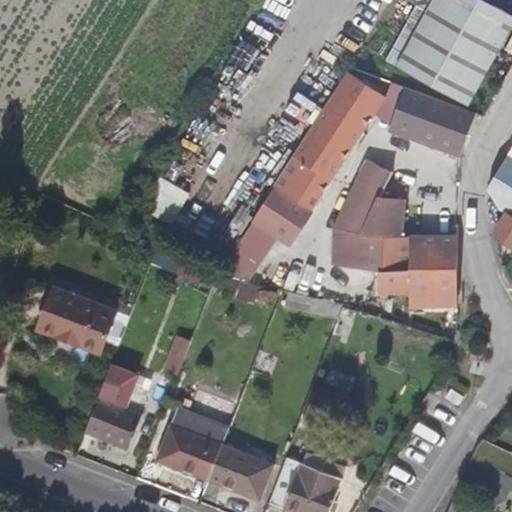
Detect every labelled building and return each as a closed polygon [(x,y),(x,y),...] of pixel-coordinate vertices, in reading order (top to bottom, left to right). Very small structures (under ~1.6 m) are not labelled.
[(469,106),(511,28),(511,14),(485,0),(432,0),(396,66),(469,106)] [(349,72),(252,223),(220,274),(253,283),(279,240),(291,248),(375,111),(385,96),(349,72)] [(375,111),(391,126),(405,87),(392,83),(385,96),(375,111)] [(461,156),(476,113),(405,87),(391,126),(389,130),(461,156)] [(511,148),(488,189),(503,216),(494,231),(495,238),(511,248),(511,148)] [(392,172),(367,160),(334,231),(333,264),(379,270),(378,293),(412,293),(411,307),(458,306),(458,237),(402,237),(405,201),(379,198),(392,172)] [(168,224),(176,209),(156,198),(147,213),(168,224)] [(239,284),(236,298),(252,303),(256,288),(239,284)] [(101,354),(117,311),(54,287),(38,329),(101,354)] [(343,304),(313,297),(309,312),(338,319),(343,305),(343,304)] [(341,315),(351,317),(354,308),(343,305),(341,315)] [(178,376),(189,347),(176,343),(165,371),(178,376)] [(459,406),(465,397),(452,388),(446,397),(459,406)] [(303,424),(325,433),(337,404),(315,395),(303,424)] [(107,400),(99,397),(85,433),(129,450),(143,415),(107,400)] [(224,444),(231,427),(178,407),(157,462),(203,479),(209,481),(224,444)] [(261,502),(276,464),(225,445),(224,444),(209,481),(261,502)] [(303,464),(342,479),(346,467),(307,452),(303,464)] [(290,511),(330,511),(343,479),(342,479),(303,464),(288,458),(270,504),(290,511)]
